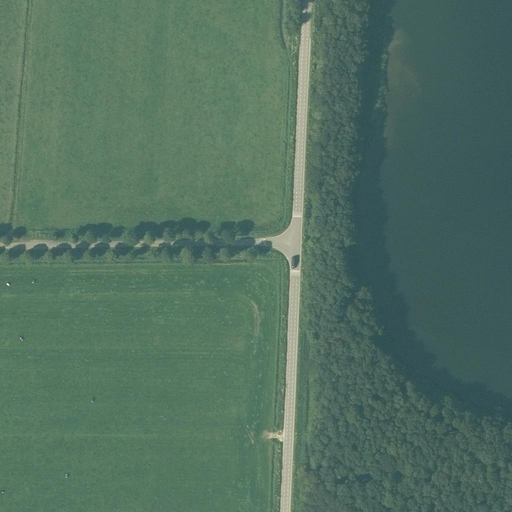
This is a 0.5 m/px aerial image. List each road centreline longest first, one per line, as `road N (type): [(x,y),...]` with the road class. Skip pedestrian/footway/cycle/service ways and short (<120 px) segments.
road 1 (unclassified): [(0,246),(294,242)]
road 2 (unclassified): [(286,511),(294,242)]
road 3 (unclassified): [(294,242),(305,0)]
